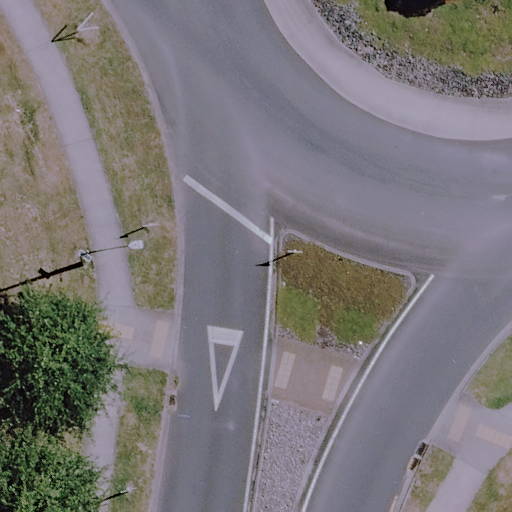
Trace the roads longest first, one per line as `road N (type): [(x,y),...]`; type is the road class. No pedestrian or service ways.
road 1 (tertiary): [(210,511),(231,356),(243,142)]
road 2 (secondary): [(511,234),(427,236),(327,205),(243,142)]
road 3 (tertiary): [(511,264),(382,468),(363,511)]
road 4 (secondary): [(243,142),(186,58),(166,0)]
